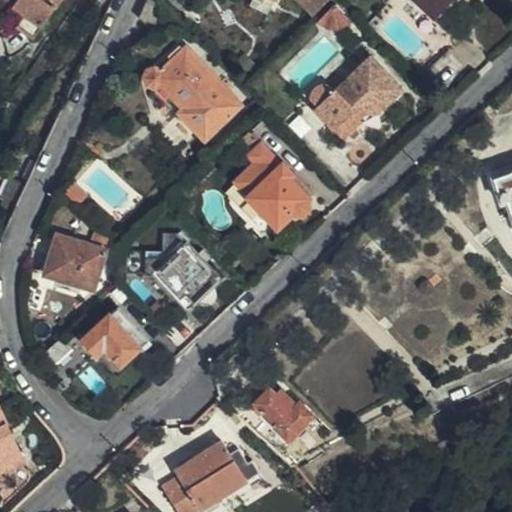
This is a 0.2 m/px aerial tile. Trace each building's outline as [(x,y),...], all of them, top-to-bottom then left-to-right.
[(29,39),(54,0),(9,0),(7,4),(20,13),(11,27),(29,39)] [(163,0),(147,0),(139,18),(153,34),(169,6),(163,0)] [(265,11),(271,0),(250,0),(249,3),(265,11)] [(294,0),(309,20),(330,0),(294,0)] [(415,0),(433,17),(449,0),(415,0)] [(351,23),(334,5),(317,21),(327,28),(339,28),(351,23)] [(240,105),(187,49),(178,48),(171,54),(171,63),(163,71),(156,68),(150,70),(148,73),(146,78),(148,84),(151,86),(157,87),(162,85),(183,108),(179,112),(205,139),(240,105)] [(378,113),(379,111),(400,91),(369,57),(334,92),(329,86),(325,85),(322,85),(316,87),(313,91),(310,97),(311,103),(317,108),(314,111),(340,138),(341,137),(342,138),(360,123),(357,121),(360,119),(358,116),(363,111),(365,114),(365,113),(372,115),(378,113)] [(249,131),(240,140),(251,152),(260,143),(249,131)] [(273,172),(246,196),(276,228),(293,213),(296,214),(302,215),(307,211),(309,205),(309,203),(307,200),(308,199),(293,182),(297,178),(278,159),(270,168),(273,172)] [(511,169),(491,177),(499,204),(505,202),(511,219),(511,169)] [(298,178),(293,182),(308,199),(313,195),(298,178)] [(112,234),(97,224),(91,240),(107,246),(112,234)] [(199,280),(207,290),(224,275),(214,265),(212,267),(204,258),(207,255),(200,247),(195,251),(186,240),(187,239),(177,228),(162,228),(162,247),(146,247),(144,271),(151,272),(153,274),(176,299),(178,300),(199,280)] [(92,288),(105,251),(58,235),(45,273),(92,288)] [(153,274),(150,276),(173,301),(176,299),(153,274)] [(199,280),(178,300),(186,309),(207,290),(199,280)] [(140,309),(133,301),(127,306),(133,314),(140,309)] [(134,340),(142,332),(125,316),(117,323),(108,315),(81,338),(96,354),(104,348),(121,365),(140,347),(134,340)] [(148,339),(142,332),(134,340),(140,347),(148,339)] [(294,404),(270,382),(253,399),(266,412),(288,434),(308,414),(297,402),(294,404)] [(20,425),(10,402),(0,406),(0,411),(9,430),(20,425)] [(0,411),(0,469),(22,459),(9,430),(0,411)] [(189,511),(245,480),(221,440),(175,466),(178,473),(162,483),(178,511),(189,511)]
